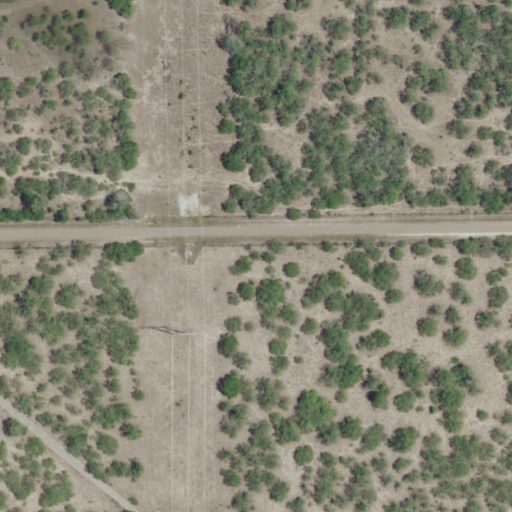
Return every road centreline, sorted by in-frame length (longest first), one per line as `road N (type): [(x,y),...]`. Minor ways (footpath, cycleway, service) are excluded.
road 1 (residential): [(511,229),(0,237)]
road 2 (residential): [(198,511),(0,363)]
